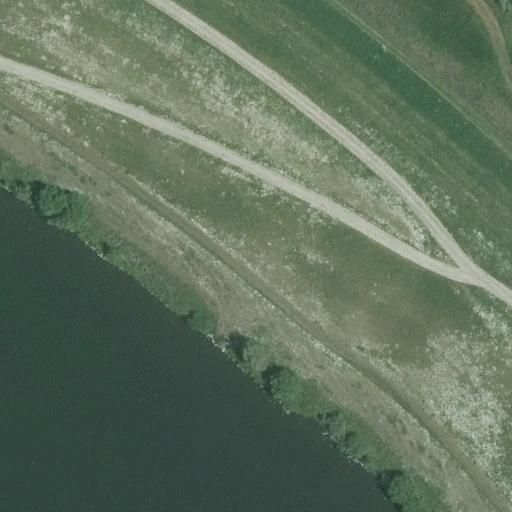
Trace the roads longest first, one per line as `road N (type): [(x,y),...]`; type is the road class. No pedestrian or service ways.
road 1 (track): [(483,280),(434,270),(227,159),(0,67)]
road 2 (track): [(152,0),(358,152),(511,303)]
